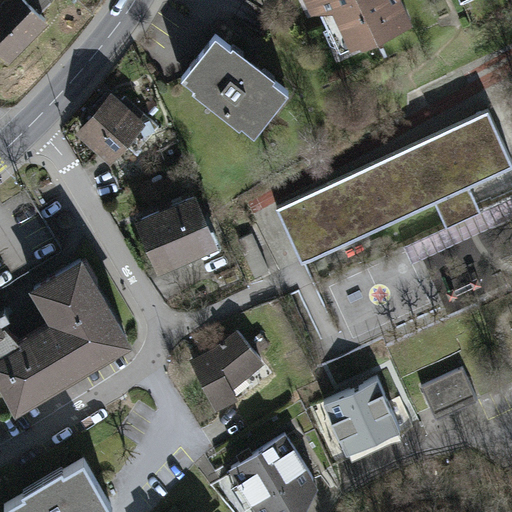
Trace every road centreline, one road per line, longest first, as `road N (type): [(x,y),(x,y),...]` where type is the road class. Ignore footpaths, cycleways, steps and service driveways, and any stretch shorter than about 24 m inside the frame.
road 1 (residential): [(36,121),(165,337),(144,361)]
road 2 (residential): [(144,361),(119,385),(0,454)]
road 3 (residential): [(144,361),(174,416),(126,511)]
road 4 (primary): [(135,0),(36,121)]
